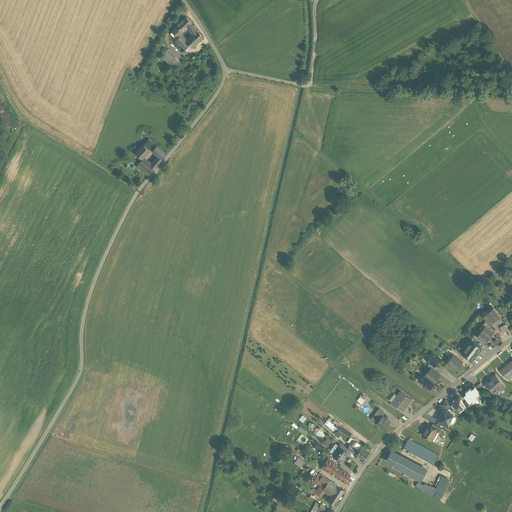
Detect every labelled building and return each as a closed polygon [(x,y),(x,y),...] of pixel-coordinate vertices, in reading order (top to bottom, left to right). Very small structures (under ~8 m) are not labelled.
[(194,27),(185,18),(176,26),(178,27),(181,31),(182,31),(187,27),(190,30),(194,27)] [(181,31),(178,27),(170,34),(175,40),(179,37),(177,35),(179,33),(181,31)] [(202,38),(194,27),(190,30),(193,33),(186,41),(189,44),(189,45),(190,46),(192,48),(202,38)] [(184,39),(179,33),(177,35),(179,37),(175,40),(179,43),(184,39)] [(186,41),(184,39),(179,43),(184,49),(189,45),(189,44),(186,41)] [(179,60),(167,49),(162,54),(169,60),(166,63),(170,68),(179,60)] [(156,146),(149,139),(145,143),(143,144),(143,145),(149,150),(150,149),(152,151),(156,146)] [(143,145),(135,153),(141,159),(149,150),(143,145)] [(156,146),(152,151),(158,156),(162,159),(166,154),(156,146)] [(150,162),(144,157),(139,163),(145,168),(150,162)] [(151,164),(150,162),(145,168),(150,173),(155,167),(151,164)] [(145,168),(139,163),(136,167),(147,176),(150,173),(145,168)] [(500,317),(493,308),(483,316),(486,320),(490,325),(500,317)] [(505,324),(500,327),(503,333),(508,330),(505,324)] [(489,328),(485,326),(477,336),(480,339),(486,343),(494,333),(489,328)] [(472,360),(482,348),(472,340),(462,352),(472,360)] [(449,347),(444,343),(440,348),(445,352),(449,347)] [(441,359),(433,353),(432,353),(433,354),(431,357),(430,356),(426,361),(430,363),(435,367),(441,359)] [(463,363),(453,355),(447,363),(457,371),(463,363)] [(511,361),(507,365),(506,365),(507,366),(500,371),(500,370),(500,371),(504,376),(505,375),(507,378),(506,379),(507,379),(511,374),(511,361)] [(429,373),(430,374),(428,377),(426,376),(426,377),(434,383),(435,383),(440,375),(435,371),(432,369),(429,373)] [(505,385),(495,374),(491,378),(492,379),(486,384),(494,393),(499,388),(500,389),(505,385)] [(426,377),(424,375),(420,381),(419,382),(423,385),(430,390),(435,383),(434,383),(426,377)] [(420,381),(417,378),(414,382),(422,387),(423,385),(419,382),(420,381)] [(481,396),(474,388),(464,396),(468,401),(471,404),(481,396)] [(412,399),(401,391),(397,395),(392,402),(398,407),(403,410),(412,399)] [(464,404),(460,399),(457,401),(455,399),(453,401),(455,403),(452,405),(455,409),(456,408),(459,411),(459,410),(460,412),(466,407),(464,404)] [(451,403),(446,400),(443,406),(448,409),(451,403)] [(448,425),(453,415),(447,412),(443,410),(442,412),(438,420),(448,425)] [(302,423),(306,418),(302,414),(298,419),(302,423)] [(373,415),(371,419),(377,423),(379,420),(373,415)] [(390,422),(383,416),(379,420),(377,423),(384,429),(390,422)] [(352,433),(338,423),(335,427),(349,437),(352,433)] [(442,428),(433,423),(431,426),(436,429),(435,431),(437,432),(439,433),(442,428)] [(431,426),(427,424),(422,435),(432,441),(437,432),(435,431),(436,429),(431,426)] [(305,436),(308,432),(299,425),(296,429),(305,436)] [(408,439),(404,448),(408,450),(413,442),(408,439)] [(361,446),(356,442),(353,447),(358,450),(361,446)] [(436,454),(413,442),(408,450),(432,463),(436,454)] [(347,448),(340,443),(338,445),(347,452),(349,449),(347,448)] [(334,445),(329,451),(331,453),(332,452),(333,453),(339,446),(337,445),(336,446),(334,445)] [(338,445),(337,445),(339,446),(333,453),(332,452),(331,453),(336,456),(341,460),(347,453),(347,452),(338,445)] [(353,447),(349,445),(347,448),(349,449),(356,454),(358,450),(353,447)] [(365,448),(361,446),(358,450),(356,454),(363,459),(368,452),(364,450),(365,448)] [(400,456),(392,452),(387,461),(395,465),(399,458),(400,456)] [(295,463),(301,467),(304,462),(298,458),(295,463)] [(400,469),(405,461),(399,458),(395,465),(394,466),(400,469)] [(335,464),(328,459),(322,468),(330,473),(334,466),(335,464)] [(405,461),(400,469),(406,472),(411,475),(410,477),(412,477),(413,476),(422,480),(427,470),(415,464),(412,464),(405,461)] [(341,471),(334,466),(330,472),(337,477),(341,471)] [(350,475),(342,470),(341,471),(337,477),(337,478),(345,483),(350,475)] [(314,481),(318,484),(323,477),(319,474),(314,481)] [(327,487),(330,481),(323,477),(318,484),(321,485),(316,493),(321,496),(324,492),(326,493),(329,488),(327,487)] [(449,480),(442,477),(437,487),(432,484),(431,487),(425,484),(424,485),(422,489),(422,490),(439,499),(449,480)] [(344,490),(337,486),(334,491),(340,495),(344,490)] [(338,499),(331,495),(330,496),(327,501),(334,505),(338,499)] [(321,504),(317,502),(310,511),(320,511),(322,509),(319,508),(321,504)]
